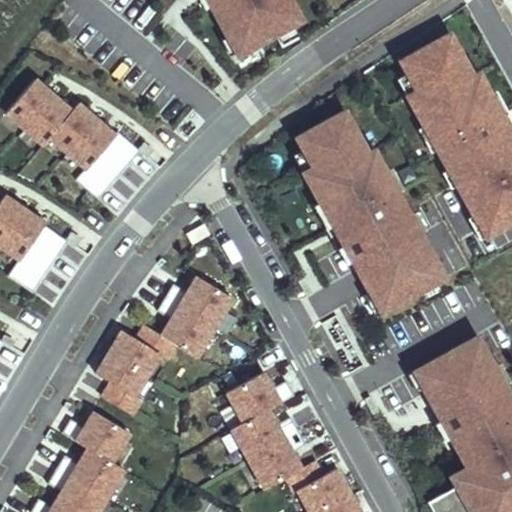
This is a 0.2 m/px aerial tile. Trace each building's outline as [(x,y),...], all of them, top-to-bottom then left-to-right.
[(213,3),(211,0),(197,0),(203,9),(208,6),(213,3)] [(211,0),(213,3),(208,6),(226,37),(230,34),(241,54),(301,20),(290,0),(211,0)] [(139,151),(117,132),(114,135),(77,103),(71,110),(34,79),(5,113),(42,145),(49,138),(85,169),(75,180),(98,199),(139,151)] [(231,97),(220,84),(214,88),(226,102),(231,97)] [(311,167),(301,173),(318,202),(318,203),(322,201),(335,224),(331,227),(351,261),(380,313),(444,277),(397,191),(392,194),(381,173),(385,171),(373,148),(367,152),(344,110),(294,137),(311,167)] [(147,157),(153,150),(144,141),(137,149),(147,157)] [(32,293),(67,241),(43,225),(45,223),(4,195),(0,200),(0,246),(19,260),(7,276),(32,293)] [(335,224),(322,201),(318,203),(318,202),(312,206),(345,264),(351,261),(331,227),(335,224)] [(192,244),(209,234),(203,224),(186,234),(192,244)] [(75,246),(81,238),(71,231),(65,239),(75,246)] [(134,396),(158,355),(167,360),(175,345),(196,357),(232,298),(196,276),(186,292),(172,284),(156,311),(170,319),(160,335),(144,325),(136,339),(121,330),(95,374),(110,383),(101,397),(131,415),(140,399),(134,396)] [(313,293),(304,277),(297,281),(306,296),(313,293)] [(11,347),(17,338),(6,332),(1,341),(11,347)] [(511,511),(511,398),(477,335),(412,371),(439,420),(439,421),(444,419),(453,435),(475,475),(427,502),(432,511),(511,511)] [(305,444),(290,417),(276,425),(268,409),(293,395),(286,381),(272,389),(263,372),(226,393),(242,422),(230,429),(264,489),(285,477),(294,492),(297,491),(308,511),(359,511),(360,511),(336,468),(322,476),(314,461),(300,469),(291,452),(305,444)] [(378,411),(370,395),(363,399),(372,414),(378,411)] [(97,511),(123,469),(111,462),(129,433),(93,411),(83,427),(70,419),(61,433),(87,448),(78,463),(64,455),(47,483),(60,492),(51,507),(38,498),(29,511),(97,511)] [(453,435),(444,419),(439,421),(439,420),(433,423),(443,441),(453,435)]
